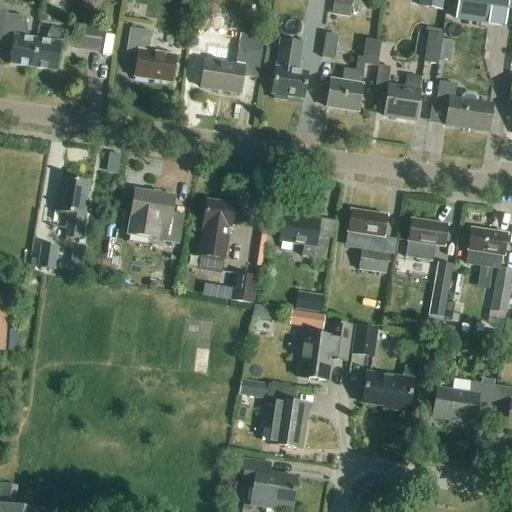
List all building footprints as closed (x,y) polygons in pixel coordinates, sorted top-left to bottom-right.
[(352,0),(350,0),(333,0),(331,17),(349,20),(352,0)] [(419,0),(418,9),(441,12),(442,0),(419,0)] [(457,0),(458,2),(454,23),(504,30),(507,11),(508,2),(508,0),(457,0)] [(33,69),(38,41),(28,40),(26,19),(6,16),(6,15),(0,13),(0,43),(2,43),(2,42),(13,44),(10,66),(33,69)] [(99,50),(102,30),(74,25),(71,45),(99,50)] [(38,41),(33,69),(56,73),(59,49),(63,50),(65,32),(50,30),(45,43),(38,41)] [(176,58),(149,54),(152,34),(130,31),(126,55),(138,57),(134,79),(172,85),(176,58)] [(240,36),(236,66),(207,62),(201,90),(240,96),(243,79),(259,81),(264,41),(240,36)] [(326,36),(323,53),(322,61),(336,63),(339,38),(326,36)] [(438,68),(441,46),(442,38),(429,36),(424,66),(438,68)] [(358,60),(356,73),(344,72),(343,84),(330,82),(326,110),(359,115),(363,74),(364,67),(377,69),(382,44),(366,42),(363,61),(358,60)] [(304,101),(308,75),(298,74),(302,46),(280,43),(272,96),(275,97),(274,102),(286,104),(286,98),(304,101)] [(419,92),(421,81),(407,79),(405,90),(388,88),(387,97),(384,119),(415,124),(420,92),(419,92)] [(374,95),(387,97),(388,88),(388,85),(376,83),(374,95)] [(453,103),(456,87),(439,84),(435,114),(447,116),(445,129),(488,135),(492,108),(453,103)] [(81,243),(84,218),(90,187),(61,182),(56,213),(68,215),(65,240),(81,243)] [(185,218),(172,215),(175,200),(136,193),(128,237),(159,243),(180,247),(185,218)] [(207,204),(202,235),(203,235),(199,259),(225,263),(229,239),(231,239),(236,208),(233,208),(234,204),(222,202),(221,206),(207,204)] [(328,241),(318,239),(322,215),(309,213),(309,217),(285,213),(280,244),(302,248),(300,259),(324,264),(328,241)] [(384,240),(388,219),(351,213),(347,234),(384,240)] [(449,228),(411,222),(405,261),(433,265),(436,248),(445,250),(449,228)] [(471,232),(468,252),(465,267),(497,272),(497,270),(499,258),(505,258),(509,238),(471,232)] [(37,267),(54,270),(57,250),(40,248),(37,267)] [(387,277),(390,256),(362,251),(359,273),(387,277)] [(93,262),(89,283),(107,286),(111,265),(93,262)] [(441,337),(445,316),(454,267),(438,264),(426,335),(441,337)] [(507,317),(511,289),(511,272),(497,270),(490,314),(507,317)] [(252,305),(256,279),(234,276),(230,302),(252,305)] [(319,316),(322,298),(296,294),(293,312),(319,316)] [(251,319),(271,323),(273,311),(253,307),(251,319)] [(304,329),(320,332),(322,318),(321,318),(306,316),(304,329)] [(347,355),(351,328),(334,325),(331,339),(305,335),(299,379),(329,384),(333,353),(347,355)] [(460,326),(459,337),(466,338),(468,327),(460,326)] [(374,359),(378,332),(357,328),(352,356),(374,359)] [(501,336),(488,334),(487,342),(499,344),(501,336)] [(413,382),(416,369),(406,367),(403,380),(367,375),(362,405),(393,410),(393,411),(409,414),(413,382)] [(256,400),(266,402),(266,406),(276,408),(270,447),(301,452),(308,407),(292,405),(295,390),(259,385),(240,382),(237,397),(256,400)] [(493,412),(497,388),(482,386),(472,384),(454,382),(452,394),(437,391),(433,419),(475,425),(477,409),(493,412)] [(511,390),(497,388),(493,412),(509,414),(507,430),(511,430),(511,390)] [(280,511),(292,511),(297,480),(295,480),(295,482),(269,478),(271,466),(246,462),(244,481),(255,483),(251,508),(280,511)]
